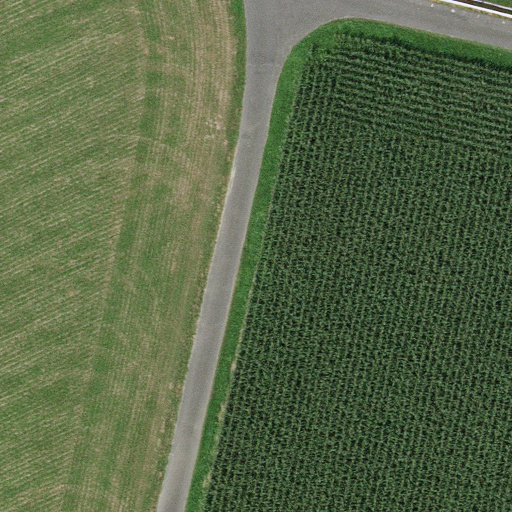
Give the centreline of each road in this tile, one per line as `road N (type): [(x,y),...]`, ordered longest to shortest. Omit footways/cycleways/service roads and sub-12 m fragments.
road 1 (track): [(183,511),(246,219),(279,0)]
road 2 (track): [(511,41),(346,0)]
